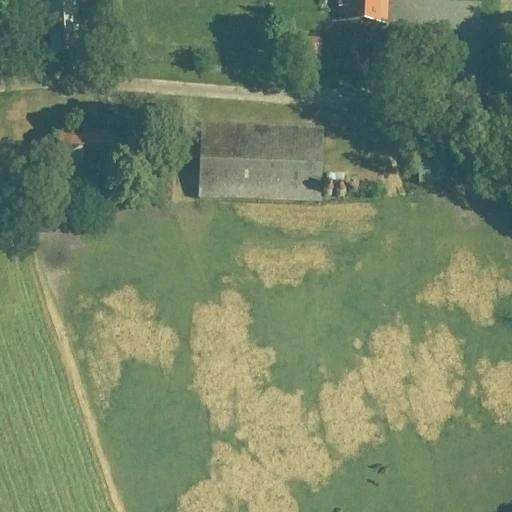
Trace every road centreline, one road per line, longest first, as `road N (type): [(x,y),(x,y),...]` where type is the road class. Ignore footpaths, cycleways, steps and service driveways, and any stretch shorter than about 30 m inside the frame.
road 1 (track): [(0,98),(511,78)]
road 2 (track): [(511,150),(397,82)]
